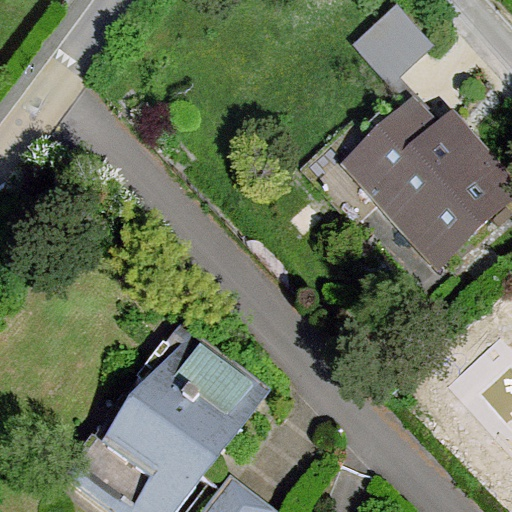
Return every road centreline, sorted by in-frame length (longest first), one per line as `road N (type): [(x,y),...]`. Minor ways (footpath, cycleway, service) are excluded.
road 1 (residential): [(438,511),(44,98)]
road 2 (residential): [(118,0),(44,98)]
